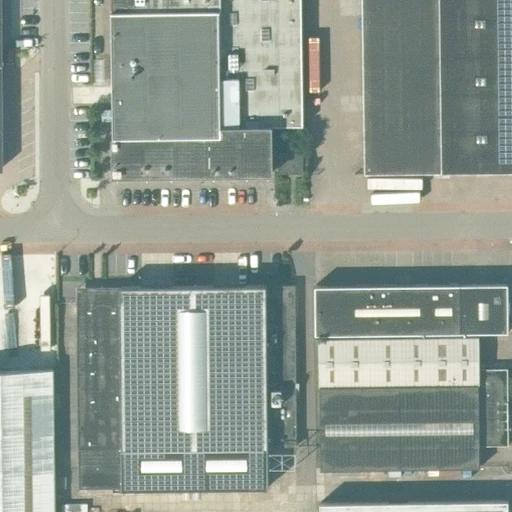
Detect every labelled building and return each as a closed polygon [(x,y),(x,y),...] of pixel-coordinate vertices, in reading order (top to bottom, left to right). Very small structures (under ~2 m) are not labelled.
[(112,0),(112,9),(113,88),(114,135),(113,135),(114,175),(274,173),(273,125),(303,125),(301,0),(112,0)] [(511,0),(362,0),(365,173),(511,170),(511,0)] [(278,153),(279,173),(303,173),(303,153),(278,153)] [(316,333),(461,332),(509,332),(508,283),(315,285),(316,333)] [(102,300),(77,301),(79,448),(79,464),(79,489),(123,488),(268,486),(267,464),(268,464),(268,446),(296,446),(294,285),(267,284),(102,286),(102,300)] [(478,335),(319,338),(321,468),(324,468),(372,468),(389,467),(402,467),(479,466),(479,444),(508,444),(507,367),(479,368),(478,335)] [(0,511),(55,511),(54,370),(0,370),(0,511)] [(321,502),(321,511),(508,511),(509,499),(321,502)]
